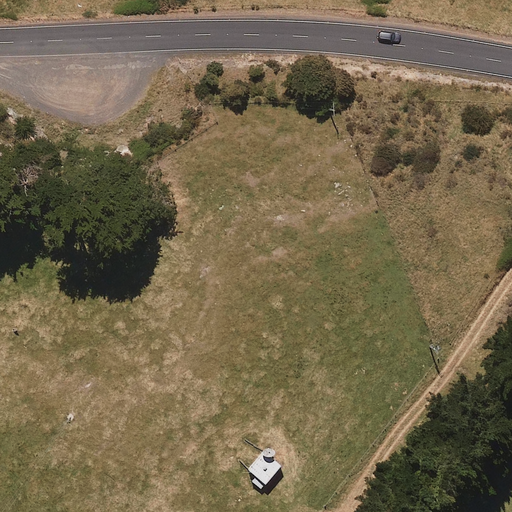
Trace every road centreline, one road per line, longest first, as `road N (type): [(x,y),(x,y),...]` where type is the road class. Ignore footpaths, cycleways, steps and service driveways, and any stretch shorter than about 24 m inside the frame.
road 1 (secondary): [(0,42),(285,35),(511,62)]
road 2 (track): [(511,274),(350,511)]
